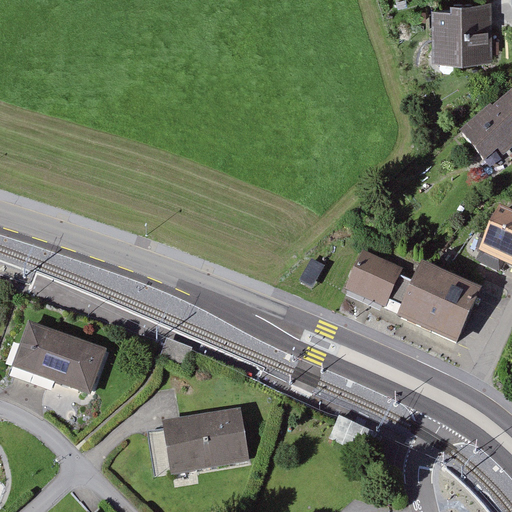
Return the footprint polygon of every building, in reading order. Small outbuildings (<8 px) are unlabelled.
[(493,62),(491,4),(452,5),(453,12),(434,12),(436,64),(493,62)] [(511,100),(495,117),(491,113),(462,141),(487,167),(511,143),(511,100)] [(511,223),(499,218),(478,270),(501,280),(505,271),(511,273),(511,223)] [(482,299),(423,274),(417,288),(402,282),(404,275),(365,259),(349,296),(388,312),(391,305),(406,312),(399,327),(459,352),(482,299)] [(314,266),(302,287),(315,294),(327,272),(314,266)] [(31,328),(15,375),(94,402),(110,354),(31,328)] [(166,345),(160,361),(184,370),(190,354),(192,351),(167,341),(166,345)] [(251,464),(243,421),(153,437),(160,480),(251,464)] [(379,438),(340,421),(330,443),(369,460),(379,438)]
